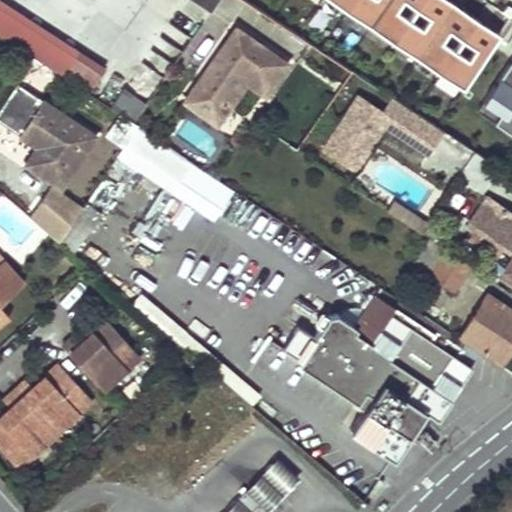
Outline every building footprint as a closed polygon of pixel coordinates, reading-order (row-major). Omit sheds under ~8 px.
[(0,0),(0,35),(92,97),(109,71),(0,0)] [(192,0),(212,13),(221,0),(192,0)] [(244,0),(392,97),(403,104),(416,84),(287,0),(244,0)] [(335,0),(482,97),(511,51),(511,45),(443,0),(335,0)] [(185,101),(217,124),(250,77),(269,90),(287,64),(236,28),(185,101)] [(140,65),(136,83),(154,86),(158,69),(140,65)] [(94,135),(15,82),(0,104),(0,122),(36,146),(24,163),(59,187),(94,135)] [(150,105),(128,90),(114,111),(137,126),(150,105)] [(467,147),(403,104),(392,97),(376,120),(426,152),(433,141),(460,159),(467,147)] [(215,178),(185,157),(176,170),(183,174),(172,191),(199,209),(218,179),(215,178)] [(183,174),(176,170),(165,187),(172,191),(183,174)] [(230,187),(218,179),(199,209),(210,216),(230,187)] [(511,213),(492,200),(477,224),(511,246),(511,256),(504,268),(506,269),(511,273),(511,213)] [(61,240),(77,249),(99,209),(83,201),(61,240)] [(406,210),(394,202),(388,210),(401,219),(406,210)] [(428,225),(406,210),(401,219),(422,233),(428,225)] [(413,263),(421,268),(438,243),(430,238),(413,263)] [(421,268),(430,274),(436,265),(459,281),(470,265),(438,243),(421,268)] [(0,295),(4,292),(9,296),(24,283),(3,259),(0,261),(0,295)] [(436,265),(430,274),(453,290),(459,281),(436,265)] [(502,275),(511,282),(511,273),(506,269),(502,275)] [(467,343),(380,286),(375,293),(433,333),(434,330),(463,350),(467,343)] [(4,292),(0,295),(0,304),(9,296),(4,292)] [(299,362),(298,363),(364,407),(351,428),(392,456),(424,409),(436,417),(470,367),(457,359),(463,350),(434,330),(433,333),(375,293),(354,326),(336,313),(327,316),(327,317),(320,328),(313,338),(296,328),(282,351),(299,362)] [(511,346),(511,310),(487,293),(460,336),(501,363),(511,346)] [(220,362),(141,294),(132,304),(168,334),(191,354),(212,372),(220,362)] [(315,325),(320,328),(327,317),(322,314),(315,325)] [(143,358),(108,319),(94,332),(98,337),(86,348),(82,343),(75,336),(65,346),(106,392),(143,358)] [(98,337),(94,332),(82,343),(86,348),(98,337)] [(262,397),(220,362),(212,372),(254,407),(262,397)] [(0,419),(0,446),(20,469),(95,402),(63,367),(60,364),(49,380),(37,391),(33,388),(26,380),(4,400),(11,408),(15,412),(4,423),(0,419)] [(49,380),(46,377),(33,388),(37,391),(49,380)] [(15,412),(11,408),(0,418),(0,419),(4,423),(15,412)] [(295,473),(273,454),(258,471),(280,490),(295,473)] [(280,490),(258,471),(243,487),(265,506),(280,490)] [(260,511),(265,506),(243,487),(234,497),(250,511),(260,511)] [(250,511),(234,497),(221,511),(250,511)]
